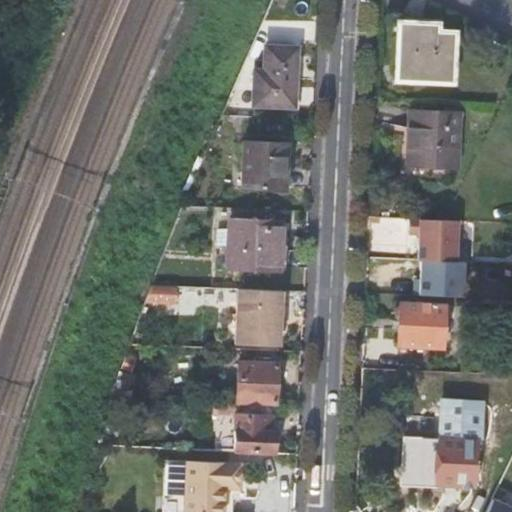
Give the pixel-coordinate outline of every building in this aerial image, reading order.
[(304,0),(286,0),(286,9),(304,9),(304,0)] [(397,21),(394,80),(453,84),(455,31),(437,30),(437,23),(397,21)] [(297,46),(264,45),(263,62),(254,62),(252,102),(294,104),(297,46)] [(407,111),(404,164),(458,166),(460,113),(407,111)] [(285,144),(241,142),(239,186),(284,188),(285,144)] [(281,220),(227,218),(225,267),(279,270),(281,220)] [(418,260),(458,262),(459,221),(410,219),(409,234),(419,234),(418,260)] [(250,303),(250,290),(224,289),(223,302),(235,302),(234,343),(276,345),(278,304),(250,303)] [(398,303),(397,346),(441,348),(443,306),(398,303)] [(275,403),(276,364),(237,362),(235,401),(274,403),(275,403)] [(267,431),(269,403),(235,401),(235,404),(213,403),(212,414),(232,415),(230,451),(272,452),(273,430),(267,431)] [(439,439),(436,484),(473,487),(475,442),(439,439)] [(242,463),(187,460),(184,511),(224,511),(226,488),(241,488),(242,463)] [(511,511),(511,507),(492,498),(485,511),(511,511)]
